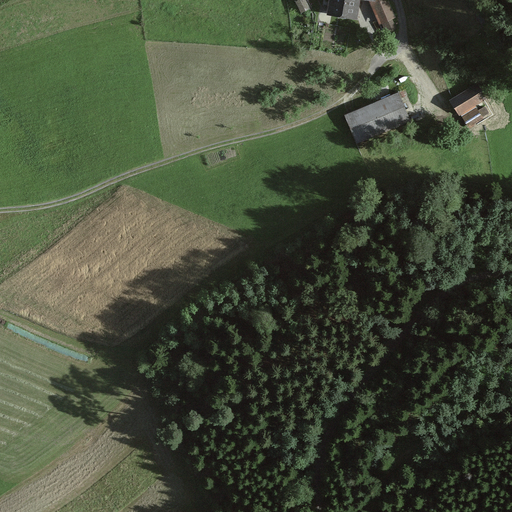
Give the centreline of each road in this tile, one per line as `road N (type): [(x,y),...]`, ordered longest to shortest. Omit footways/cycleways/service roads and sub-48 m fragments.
road 1 (track): [(407,47),(323,113),(69,201),(0,212)]
road 2 (track): [(511,275),(444,298),(373,379),(323,458),(323,511)]
